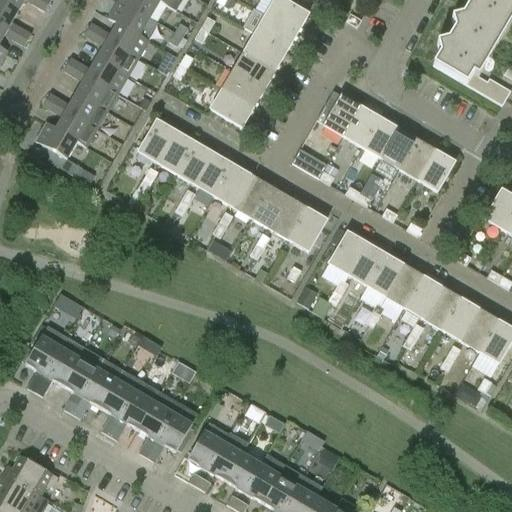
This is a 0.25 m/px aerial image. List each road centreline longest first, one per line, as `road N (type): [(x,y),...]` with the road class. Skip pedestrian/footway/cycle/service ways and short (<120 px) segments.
road 1 (residential): [(511,306),(267,165)]
road 2 (residential): [(197,511),(0,403)]
road 3 (residential): [(118,164),(155,100),(267,165)]
road 4 (residential): [(267,165),(330,57),(376,84)]
road 5 (residential): [(511,163),(376,84)]
road 6 (residential): [(0,126),(78,0)]
